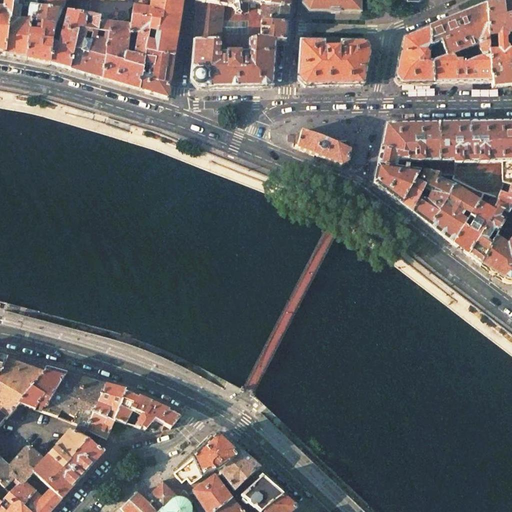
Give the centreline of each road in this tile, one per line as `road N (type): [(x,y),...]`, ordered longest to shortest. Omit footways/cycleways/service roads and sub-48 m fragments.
road 1 (primary): [(249,148),(352,191),(511,311)]
road 2 (primary): [(207,407),(122,368),(0,333)]
road 3 (primary): [(0,76),(173,120)]
road 4 (residential): [(207,407),(177,441),(125,457),(77,511)]
road 5 (residential): [(461,0),(388,28),(375,105)]
road 6 (primary): [(315,497),(207,407)]
road 7 (tertiary): [(511,102),(375,105)]
